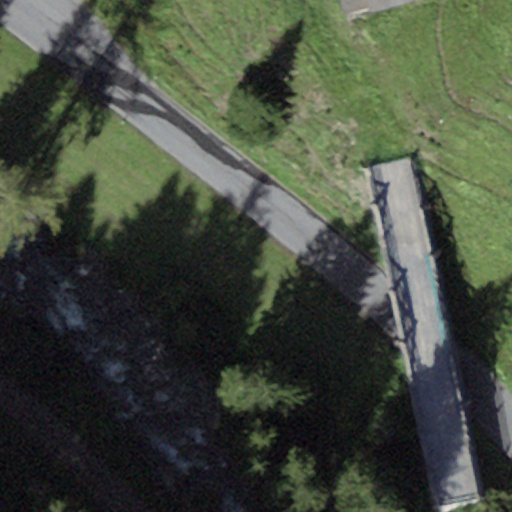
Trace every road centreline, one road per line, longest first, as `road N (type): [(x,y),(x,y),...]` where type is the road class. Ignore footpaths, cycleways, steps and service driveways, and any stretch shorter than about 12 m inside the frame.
road 1 (tertiary): [(0,0),(364,279),(511,423)]
road 2 (track): [(0,430),(114,511)]
